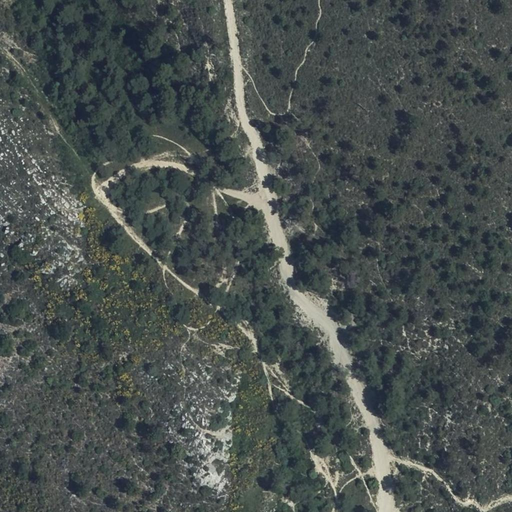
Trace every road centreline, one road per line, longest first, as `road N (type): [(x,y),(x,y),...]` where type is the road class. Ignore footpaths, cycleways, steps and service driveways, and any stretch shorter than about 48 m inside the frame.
road 1 (track): [(385,511),(383,453),(359,391),(324,316),(293,288),(239,97),(227,0)]
road 2 (track): [(0,41),(98,174),(183,164),(268,203)]
